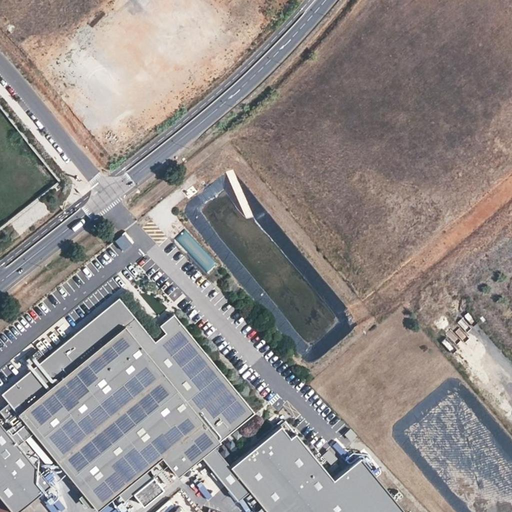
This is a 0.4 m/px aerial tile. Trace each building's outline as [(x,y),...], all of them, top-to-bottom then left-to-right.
[(250,413),(169,314),(159,323),(165,330),(161,333),(151,342),(115,298),(0,391),(0,397),(13,413),(4,421),(8,426),(17,419),(29,433),(92,511),(157,458),(172,477),(198,452),(212,441),(250,413)] [(165,330),(159,323),(155,326),(161,333),(165,330)] [(478,343),(485,354),(497,347),(490,336),(478,343)] [(29,433),(17,419),(8,426),(20,440),(29,433)] [(212,441),(198,452),(237,499),(248,490),(266,511),(405,511),(359,456),(332,478),(294,431),(290,435),(279,422),(230,462),(212,441)] [(20,440),(8,426),(2,432),(0,429),(0,501),(8,511),(12,511),(46,485),(14,445),(20,440)]
